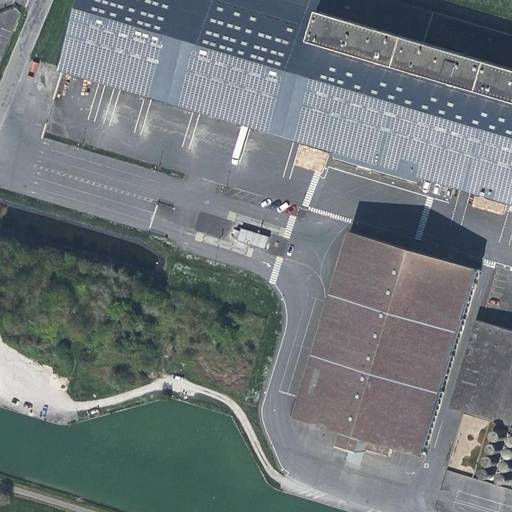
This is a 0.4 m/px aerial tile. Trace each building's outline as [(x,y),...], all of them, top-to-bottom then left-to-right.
[(511,43),(366,0),(79,0),(56,77),(87,86),(105,91),(134,100),(151,105),(182,114),(198,119),(232,129),(249,134),(283,144),(300,149),(333,159),(332,162),(417,186),(417,184),(511,212),(511,43)] [(103,99),(105,91),(87,86),(86,94),(103,99)] [(148,112),(151,105),(134,100),(132,107),(148,112)] [(196,127),(198,119),(182,114),(179,122),(196,127)] [(247,142),(249,134),(232,129),(230,137),(247,142)] [(298,157),(300,149),(283,144),(281,152),(298,157)] [(240,228),(237,240),(264,249),(268,237),(240,228)] [(425,457),(481,270),(424,253),(415,250),(357,234),(303,422),(348,435),(344,448),(365,454),(366,452),(390,459),(393,448),(425,457)] [(416,245),(415,250),(424,253),(426,247),(416,245)] [(511,332),(479,323),(453,410),(511,427),(511,332)]
